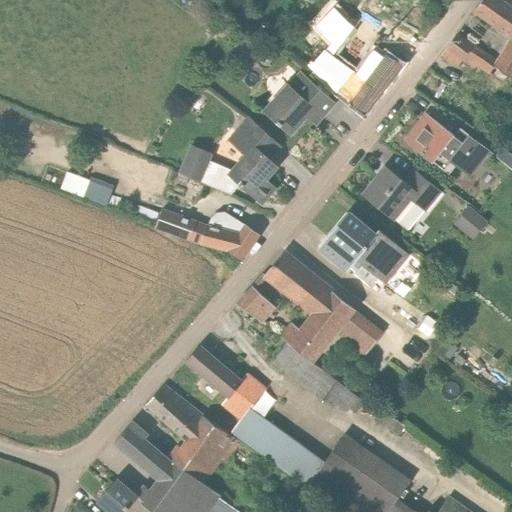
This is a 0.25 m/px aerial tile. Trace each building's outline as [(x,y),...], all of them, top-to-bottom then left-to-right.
[(511,10),(498,0),(482,0),(476,10),(511,36),(511,37),(497,61),(473,45),(458,34),(442,56),(457,68),(463,57),(511,89),(511,10)] [(337,42),(354,19),(335,4),(318,27),(337,42)] [(402,64),(401,64),(386,53),(383,57),(374,50),(350,84),(319,57),(306,70),(365,114),(383,90),(402,64)] [(335,103),(306,73),(295,84),(291,80),(265,109),(291,134),(307,116),(312,121),(319,113),(323,117),(335,103)] [(427,115),(406,142),(433,163),(444,149),(455,157),(450,163),(468,177),(489,152),(471,137),(462,148),(452,140),(456,136),(427,115)] [(273,172),(269,169),(274,164),(269,159),(280,146),(255,121),(234,145),(245,154),(231,170),(210,161),(213,154),(192,145),(179,173),(231,194),(240,184),(262,203),(276,188),(266,180),(273,172)] [(406,180),(386,166),(363,194),(407,230),(425,208),(427,209),(443,187),(415,168),(406,180)] [(69,169),(64,186),(110,200),(115,183),(69,169)] [(487,223),(478,216),(468,207),(455,223),(474,238),(487,223)] [(155,227),(196,241),(206,225),(162,209),(155,227)] [(350,269),(378,235),(348,213),(320,247),(350,269)] [(259,234),(230,215),(221,230),(206,226),(206,225),(196,241),(201,243),(226,250),(228,249),(243,259),(259,234)] [(282,253),(265,274),(312,312),(299,328),(288,342),(303,355),(311,362),(340,325),(371,349),(384,332),(373,324),(353,309),(329,290),(282,253)] [(403,264),(415,273),(423,261),(411,253),(403,264)] [(254,287),(238,305),(260,321),(273,306),(254,287)] [(288,342),(272,363),(289,375),(303,355),(288,342)] [(200,346),(186,361),(229,396),(223,403),(241,417),(264,387),(247,373),(242,379),(200,346)] [(164,385),(146,405),(188,440),(174,460),(206,483),(237,439),(231,435),(230,434),(227,432),(224,430),(223,429),(164,385)] [(237,425),(231,433),(308,490),(310,487),(312,485),(348,511),(468,511),(448,498),(437,511),(412,511),(397,501),(410,482),(344,436),(324,464),(252,408),(250,407),(248,411),(237,425)] [(399,436),(404,429),(406,426),(391,416),(384,426),(399,436)] [(144,486),(137,496),(154,511),(203,511),(204,511),(206,511),(218,493),(205,484),(206,483),(174,460),(173,462),(146,440),(149,435),(139,428),(131,421),(114,441),(158,479),(151,491),(144,486)] [(117,478),(97,501),(109,511),(154,511),(137,496),(128,489),(117,478)]
